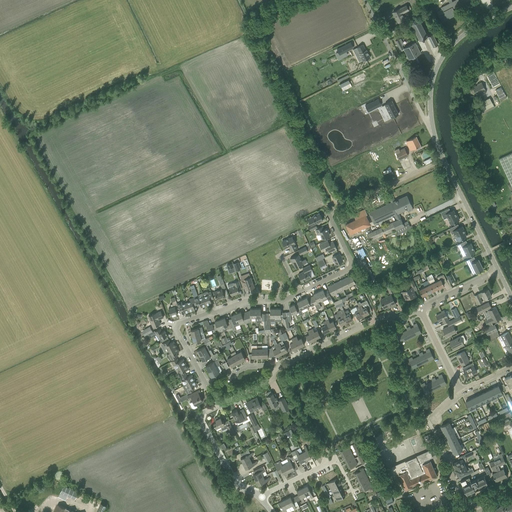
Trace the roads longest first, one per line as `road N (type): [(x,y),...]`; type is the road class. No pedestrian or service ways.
road 1 (residential): [(214,405),(177,327),(248,300),(283,302),(298,293)]
road 2 (tertiary): [(432,124),(432,78),(442,57),(474,26),(511,7)]
road 3 (residential): [(282,362),(383,315),(399,319),(419,308)]
road 4 (unclassified): [(432,124),(366,0)]
road 5 (residential): [(298,293),(351,266),(327,215),(339,209)]
road 6 (residential): [(264,494),(336,459),(356,500)]
road 7 (tertiary): [(498,270),(444,160)]
road 8 (residential): [(264,494),(237,483),(202,421),(214,405)]
